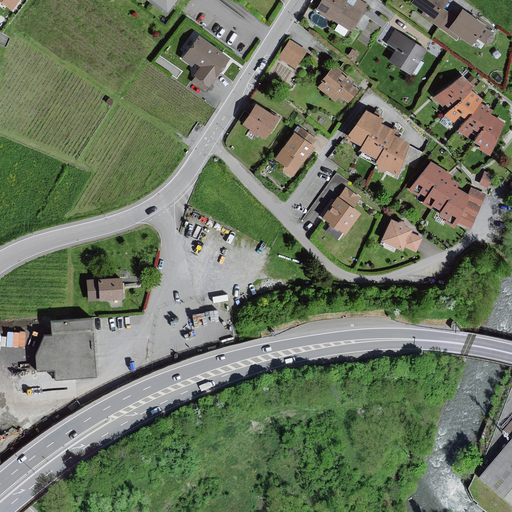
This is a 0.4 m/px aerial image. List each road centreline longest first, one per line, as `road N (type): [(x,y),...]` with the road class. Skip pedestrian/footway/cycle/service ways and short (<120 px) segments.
road 1 (residential): [(209,139),(308,245),(357,279),(417,270),(452,253),(473,240),(491,200)]
road 2 (trunk): [(511,353),(372,339),(217,370)]
road 3 (trunk): [(2,511),(86,446),(217,370)]
road 4 (residential): [(0,261),(156,204),(209,139)]
road 5 (trunk): [(217,370),(91,416),(0,483)]
road 6 (residential): [(209,139),(297,0)]
